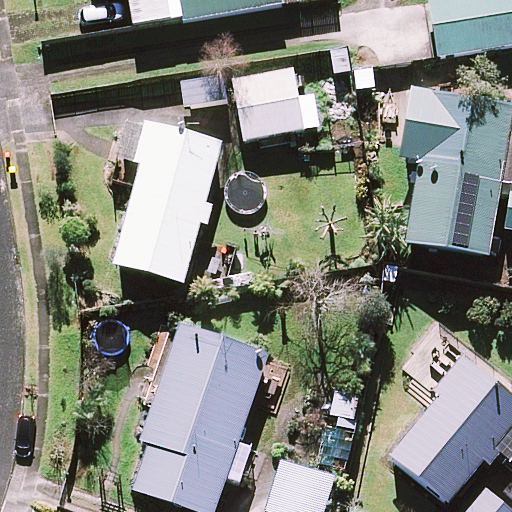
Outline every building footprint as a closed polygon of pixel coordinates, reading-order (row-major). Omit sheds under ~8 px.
[(185,0),(189,25),(299,9),(297,0),(185,0)] [(511,0),(435,0),(444,61),(511,51),(511,0)] [(303,103),(298,74),(238,84),(248,145),(323,133),(318,101),(303,103)] [(499,262),(508,191),(511,191),(511,108),(507,108),(414,96),(406,162),(424,165),(413,250),(499,262)] [(227,152),(157,133),(120,270),(190,289),(227,152)] [(221,511),(273,361),(185,331),(158,411),(149,408),(138,442),(156,448),(140,496),(187,511),(221,511)] [(511,396),(472,365),(396,461),(456,509),(499,454),(511,464),(511,396)] [(355,466),(362,399),(341,397),(335,464),(355,466)] [(335,511),(344,484),(286,467),(272,511),(335,511)] [(511,511),(511,510),(491,492),(472,511),(511,511)]
